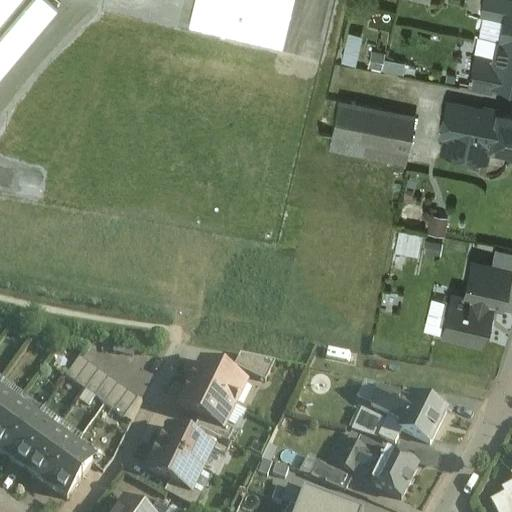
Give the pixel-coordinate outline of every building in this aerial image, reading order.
[(511,0),(483,0),(480,14),(504,19),(500,41),(511,43),(511,0)] [(342,59),(356,62),(362,33),(348,30),(342,59)] [(511,43),(500,41),(496,60),(476,56),(469,85),(491,89),(492,84),(511,87),(511,43)] [(380,68),(385,52),(372,49),(368,65),(380,68)] [(383,68),(404,72),(406,61),(385,57),(383,68)] [(416,117),(338,102),(335,115),(330,114),(326,135),(410,151),(416,117)] [(500,109),(485,106),(480,109),(448,103),(441,135),(445,136),(442,152),(471,157),(474,143),(511,151),(511,116),(503,114),(500,109)] [(428,232),(447,233),(449,214),(429,213),(428,232)] [(423,234),(399,229),(395,251),(418,256),(423,234)] [(511,270),(472,262),(464,297),(493,303),(493,304),(502,307),(511,270)] [(464,297),(451,294),(442,332),(483,341),(486,326),(488,327),(493,304),(493,303),(464,297)] [(275,363),(240,356),(234,369),(265,384),(275,363)] [(79,359),(65,379),(75,385),(89,366),(79,359)] [(243,383),(202,363),(190,386),(234,408),(240,395),(237,394),(243,383)] [(89,366),(75,385),(85,392),(99,373),(89,366)] [(99,373),(85,392),(95,399),(109,380),(99,373)] [(109,380),(95,399),(104,406),(118,387),(109,380)] [(234,408),(190,386),(179,408),(191,413),(190,415),(200,420),(201,418),(202,419),(224,429),(224,428),(234,408)] [(118,387),(104,406),(114,413),(128,394),(118,387)] [(387,423),(380,438),(395,445),(401,431),(400,430),(412,405),(380,390),(371,407),(390,416),(387,423)] [(128,394),(114,413),(124,420),(138,401),(128,394)] [(0,395),(0,428),(14,410),(3,403),(6,399),(0,395)] [(446,412),(416,397),(412,405),(400,430),(401,431),(430,445),(446,412)] [(24,417),(14,410),(0,428),(0,454),(8,460),(35,420),(26,414),(24,417)] [(387,423),(361,410),(352,431),(379,440),(380,438),(387,423)] [(224,429),(202,419),(202,421),(200,420),(195,429),(199,431),(228,445),(234,433),(224,428),(224,429)] [(45,427),(35,420),(8,460),(27,473),(53,438),(42,430),(45,427)] [(194,441),(169,429),(158,451),(201,472),(211,451),(212,450),(194,441)] [(228,445),(199,431),(194,441),(212,450),(211,451),(226,458),(231,447),(228,445)] [(63,445),(53,438),(27,473),(47,487),(75,448),(65,442),(63,445)] [(360,439),(356,448),(341,441),(330,463),(372,484),(388,453),(360,439)] [(75,448),(47,487),(67,502),(92,466),(81,458),(84,455),(75,448)] [(201,472),(158,451),(148,472),(170,483),(191,493),(191,492),(201,472)] [(418,468),(388,453),(372,484),(371,487),(401,502),(418,468)] [(352,481),(318,464),(311,478),(343,495),(345,493),(346,493),(352,481)] [(260,467),(247,494),(258,500),(272,473),(260,467)] [(511,479),(511,484),(501,491),(510,507),(501,511),(511,511),(511,475),(510,476),(511,479)] [(191,493),(170,483),(164,495),(196,511),(203,498),(191,492),(191,493)] [(354,511),(304,493),(303,496),(288,490),(281,506),(297,511),(296,511),(354,511)] [(141,511),(140,505),(131,507),(125,503),(118,511),(141,511)]
